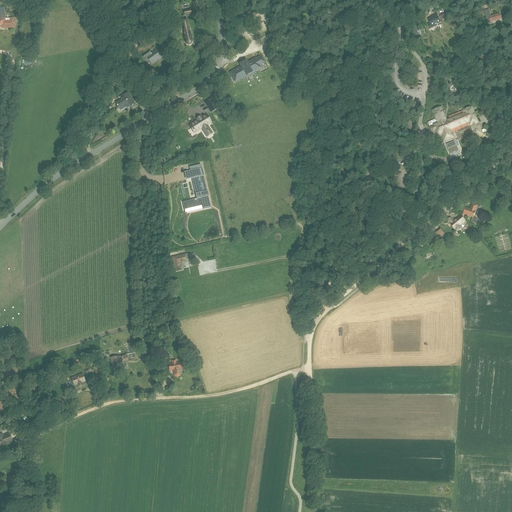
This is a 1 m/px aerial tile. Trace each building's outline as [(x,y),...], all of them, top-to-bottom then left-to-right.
[(489,17),(487,10),(484,11),(487,23),(501,19),(499,14),(489,17)] [(0,24),(1,24),(1,26),(10,26),(10,28),(13,28),(13,24),(14,24),(14,21),(13,21),(13,18),(10,18),(10,19),(5,18),(5,13),(4,13),(0,12),(0,24)] [(428,24),(430,29),(437,25),(441,23),(437,15),(431,17),(432,18),(428,20),(430,23),(428,24)] [(182,21),(184,31),(184,33),(186,43),(186,44),(187,45),(188,45),(189,45),(190,45),(191,44),(191,43),(192,43),(192,42),(192,41),(190,32),(188,31),(186,20),(182,21)] [(149,61),(152,65),(164,56),(159,48),(151,54),(150,52),(143,58),(147,63),(149,61)] [(485,52),(479,57),(485,63),(488,61),(489,62),(492,60),(485,52)] [(259,66),(260,65),(265,63),(261,56),(255,59),(247,63),(245,61),(240,64),(241,67),(230,73),(235,82),(252,72),(260,68),(259,66)] [(121,100),(116,103),(119,108),(125,104),(126,107),(129,105),(130,106),(131,107),(135,104),(138,103),(140,106),(143,104),(140,98),(138,99),(137,97),(132,100),(128,93),(124,95),(120,98),(121,100)] [(211,100),(205,103),(211,112),(217,108),(211,100)] [(458,129),(471,124),(474,132),(475,134),(476,135),(478,135),(479,134),(481,133),(481,131),(481,130),(472,106),(464,109),(448,115),(450,118),(447,119),(443,109),(441,108),(438,108),(437,108),(434,109),(433,111),(434,113),(436,118),(427,121),(429,125),(431,131),(432,131),(433,135),(436,134),(436,135),(440,145),(445,143),(447,148),(456,144),(454,140),(461,137),(458,129)] [(198,121),(190,126),(194,133),(202,128),(204,132),(209,129),(207,125),(211,123),(206,115),(201,118),(201,117),(197,120),(198,121)] [(190,171),(178,173),(185,202),(182,202),(183,203),(183,206),(186,206),(186,209),(195,207),(194,206),(202,204),(202,205),(201,205),(202,210),(203,209),(202,209),(203,209),(203,210),(211,208),(210,204),(208,197),(209,197),(207,191),(202,169),(202,168),(200,168),(200,165),(201,165),(199,165),(200,166),(195,167),(195,166),(194,166),(195,167),(192,168),(192,167),(192,168),(190,168),(190,167),(189,167),(190,171)] [(480,207),(477,206),(477,205),(472,203),(470,209),(466,208),(463,214),(473,218),(476,211),(478,212),(480,207)] [(462,228),(460,225),(465,221),(461,216),(454,222),(451,218),(448,220),(451,224),(455,229),(457,231),(458,231),(459,231),(461,229),(461,228),(462,228)] [(434,234),(438,238),(444,234),(440,229),(434,234)] [(186,255),(173,258),(175,270),(182,269),(180,263),(188,261),(186,255)] [(167,356),(165,345),(159,346),(160,357),(167,356)] [(111,358),(113,369),(119,368),(118,363),(128,361),(127,355),(111,358)] [(179,375),(180,373),(179,369),(183,368),(182,363),(176,363),(175,359),(172,360),(173,364),(169,365),(170,370),(174,370),(174,374),(175,376),(176,376),(177,377),(179,376),(179,375)] [(74,386),(81,383),(85,381),(82,374),(71,379),(74,386)] [(0,446),(1,447),(2,447),(2,448),(5,446),(6,445),(6,444),(12,441),(10,434),(9,433),(3,436),(2,433),(2,434),(0,434),(0,446)]
